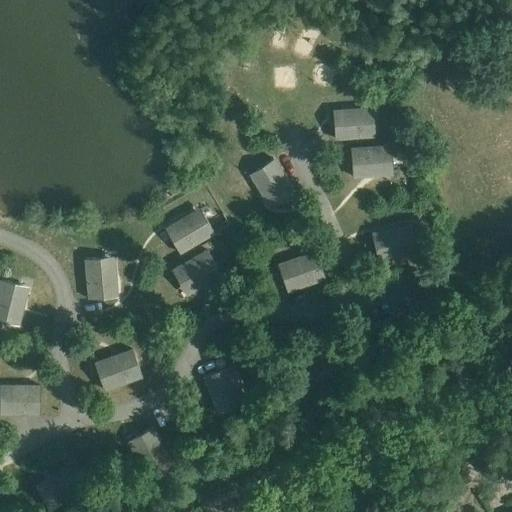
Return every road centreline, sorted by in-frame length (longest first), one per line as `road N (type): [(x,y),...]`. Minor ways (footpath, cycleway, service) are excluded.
road 1 (residential): [(80,417),(137,407),(177,378),(205,332),(223,319),(360,299)]
road 2 (unclassified): [(243,511),(511,390)]
road 3 (residential): [(0,235),(40,256),(64,289),(60,350),(80,417)]
road 4 (residential): [(360,299),(291,131)]
